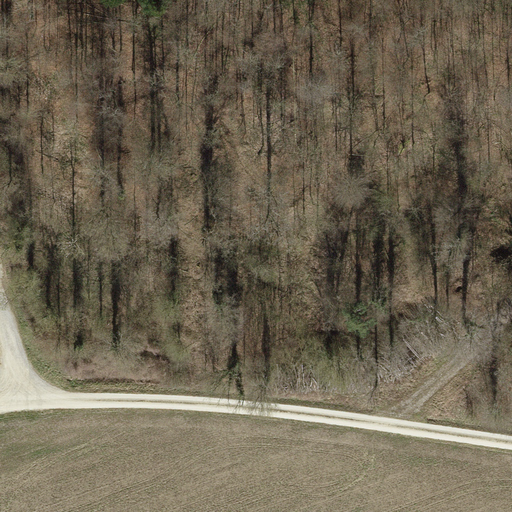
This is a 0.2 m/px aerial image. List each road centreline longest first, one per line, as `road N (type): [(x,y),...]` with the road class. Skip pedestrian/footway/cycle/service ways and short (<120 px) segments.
road 1 (track): [(511,441),(239,401),(0,399)]
road 2 (track): [(511,298),(442,380),(382,424)]
